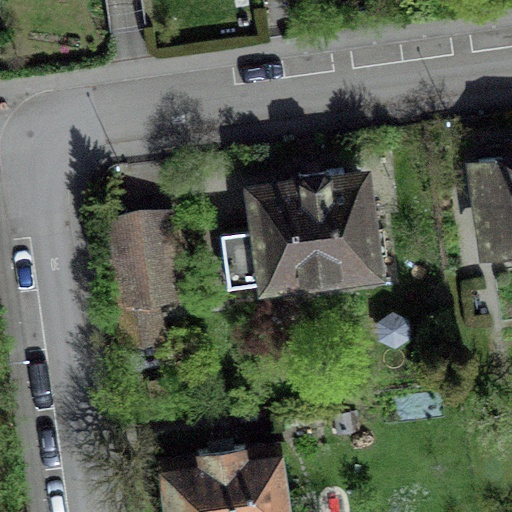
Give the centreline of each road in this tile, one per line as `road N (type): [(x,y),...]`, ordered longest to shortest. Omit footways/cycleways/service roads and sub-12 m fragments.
road 1 (residential): [(511,58),(42,124)]
road 2 (residential): [(42,124),(89,511)]
